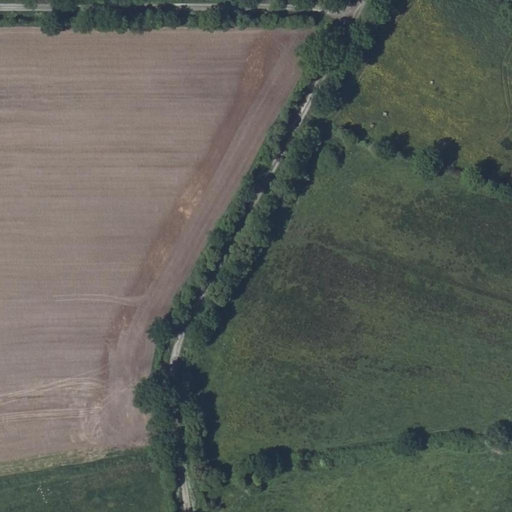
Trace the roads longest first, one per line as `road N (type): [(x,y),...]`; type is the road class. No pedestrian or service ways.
road 1 (track): [(192,511),(179,393),(196,313),(366,0)]
road 2 (track): [(355,19),(0,15)]
